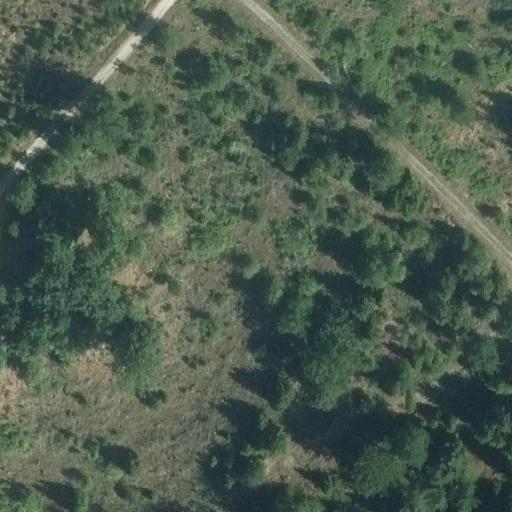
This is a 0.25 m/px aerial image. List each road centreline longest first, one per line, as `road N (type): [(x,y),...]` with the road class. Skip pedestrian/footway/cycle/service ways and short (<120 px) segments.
road 1 (track): [(511,263),(248,0)]
road 2 (track): [(175,0),(0,192)]
